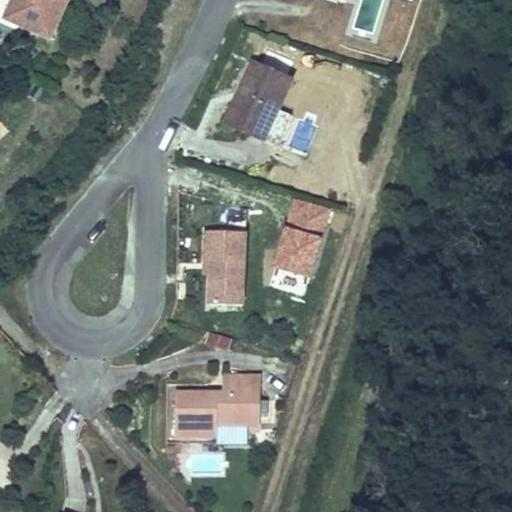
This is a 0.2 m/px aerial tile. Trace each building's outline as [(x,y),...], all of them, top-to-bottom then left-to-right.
[(50,13),(64,18),(71,0),(15,0),(7,19),(41,33),(50,13)] [(41,33),(54,40),(64,18),(50,13),(41,33)] [(227,127),(266,143),(293,80),(254,64),(243,89),(251,93),(247,100),(240,97),(227,127)] [(295,101),(300,102),(287,148),(311,154),(330,88),(301,80),(295,101)] [(240,97),(247,100),(251,93),(243,89),(240,97)] [(273,183),(295,191),(302,173),(280,165),(273,183)] [(210,305),(245,307),(248,234),(207,232),(205,264),(212,264),(211,276),(210,305)] [(205,341),(229,349),(233,339),(209,332),(205,341)] [(220,422),(253,425),(255,394),(265,395),(266,378),(228,376),(227,390),(178,387),(175,429),(219,432),(220,422)] [(253,425),(263,426),(265,395),(255,394),(253,425)]
